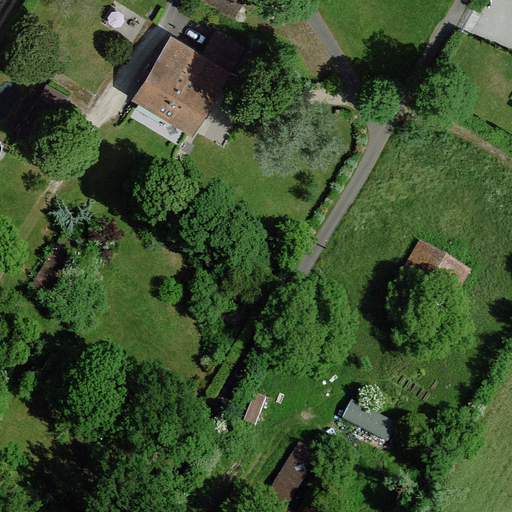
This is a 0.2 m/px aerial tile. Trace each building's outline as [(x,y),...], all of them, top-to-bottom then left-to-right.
[(239,0),(208,0),(232,14),(239,0)] [(216,28),(201,53),(225,67),(240,43),(216,28)] [(171,35),(135,94),(189,127),(225,67),(201,53),(171,35)] [(50,86),(20,137),(40,149),(70,98),(50,86)] [(467,272),(421,245),(406,270),(453,297),(467,272)] [(249,418),(259,421),(269,396),(259,392),(249,418)] [(391,439),(401,421),(356,399),(347,418),(391,439)] [(283,511),(318,454),(300,443),(264,503),(279,511),(283,511)]
